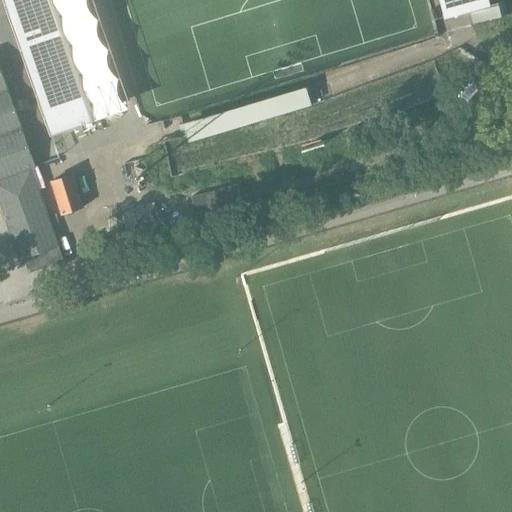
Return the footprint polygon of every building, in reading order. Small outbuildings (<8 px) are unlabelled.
[(3,0),(51,136),(93,121),(50,0),(3,0)] [(450,0),(454,14),(453,14),(454,15),(472,10),(475,22),(471,23),(472,24),(510,14),(510,13),(505,14),(501,1),(489,5),(487,0),(450,0)] [(452,79),(446,55),(434,59),(441,82),(452,79)] [(409,59),(184,126),(192,155),(419,89),(409,59)] [(0,179),(30,169),(35,167),(0,69),(0,179)] [(44,162),(49,175),(69,168),(65,155),(44,162)] [(62,262),(63,261),(30,169),(0,179),(0,207),(19,260),(28,256),(34,272),(62,262)] [(68,177),(61,180),(51,183),(61,215),(78,209),(68,177)] [(244,205),(237,181),(179,198),(186,221),(244,205)] [(122,211),(128,233),(160,224),(154,202),(122,211)] [(169,208),(157,211),(160,222),(171,219),(169,208)] [(117,225),(103,228),(106,239),(120,235),(117,225)]
